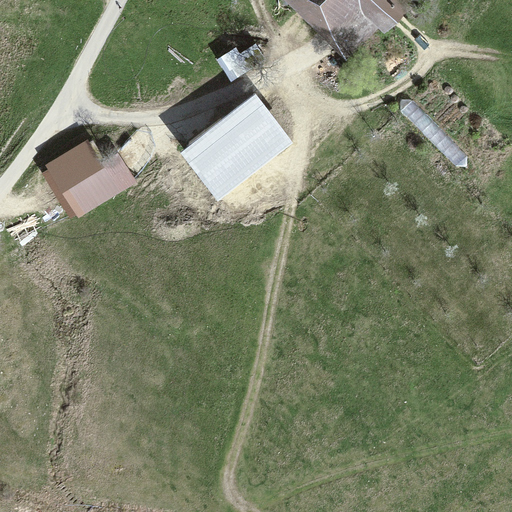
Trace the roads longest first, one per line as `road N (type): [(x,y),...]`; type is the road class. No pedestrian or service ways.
road 1 (track): [(249,511),(232,489),(231,471),(275,287),(303,124),(296,93),(281,82),(258,83),(167,119),(55,115)]
road 2 (track): [(240,506),(327,475),(511,430)]
road 3 (track): [(119,0),(55,115)]
